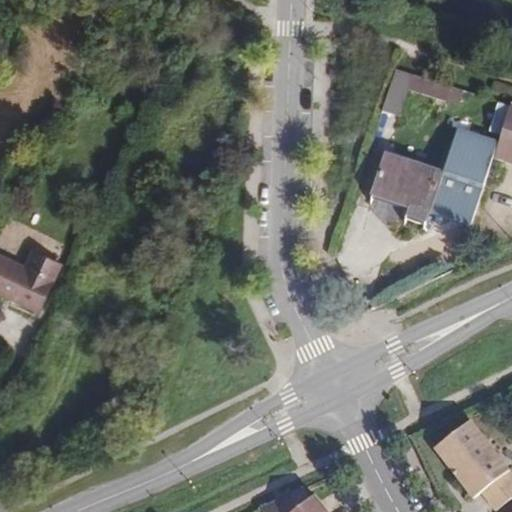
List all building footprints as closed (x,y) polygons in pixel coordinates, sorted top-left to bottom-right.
[(464,96),(398,70),(383,109),(400,116),(413,91),(458,103),(464,96)] [(511,104),(508,103),(499,140),(497,156),(511,159),(511,104)] [(439,168),(391,152),(371,200),(430,215),(477,224),(497,156),(499,140),(460,129),(439,168)] [(53,264),(26,252),(18,268),(0,260),(0,296),(31,312),(53,264)] [(480,506),(484,511),(511,511),(511,473),(478,429),(450,451),(488,500),(480,506)] [(260,509),(261,511),(323,511),(315,500),(311,502),(301,490),(260,509)]
